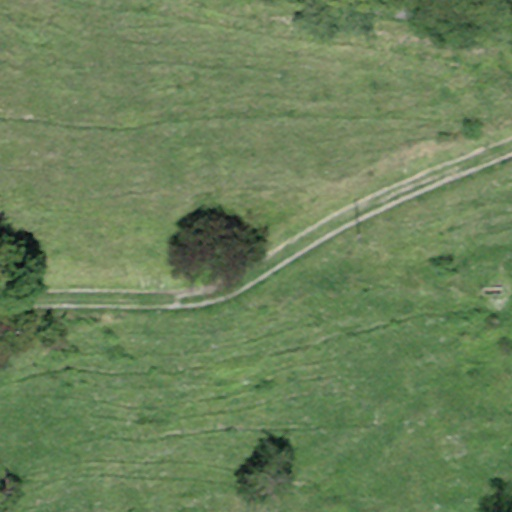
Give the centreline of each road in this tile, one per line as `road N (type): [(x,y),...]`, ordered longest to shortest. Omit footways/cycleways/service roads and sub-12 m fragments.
road 1 (track): [(511,154),(202,290),(0,287)]
road 2 (unclassified): [(359,0),(511,33)]
